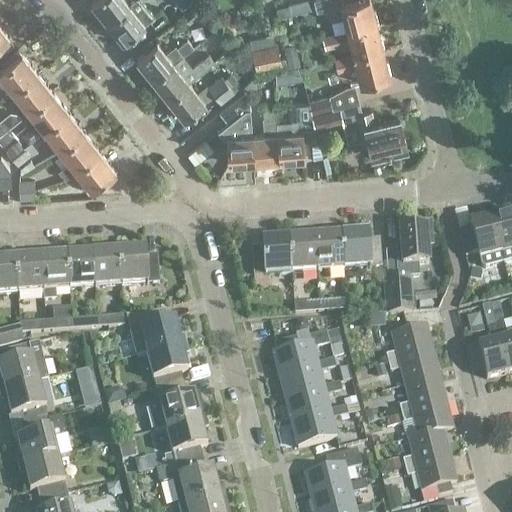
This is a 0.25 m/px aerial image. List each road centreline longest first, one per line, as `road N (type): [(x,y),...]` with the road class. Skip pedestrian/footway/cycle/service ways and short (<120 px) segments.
road 1 (residential): [(270,511),(198,239),(179,217)]
road 2 (residential): [(191,188),(238,207),(445,193)]
road 3 (residential): [(191,188),(40,0)]
road 4 (residential): [(445,193),(406,0)]
road 5 (residential): [(0,225),(179,217)]
